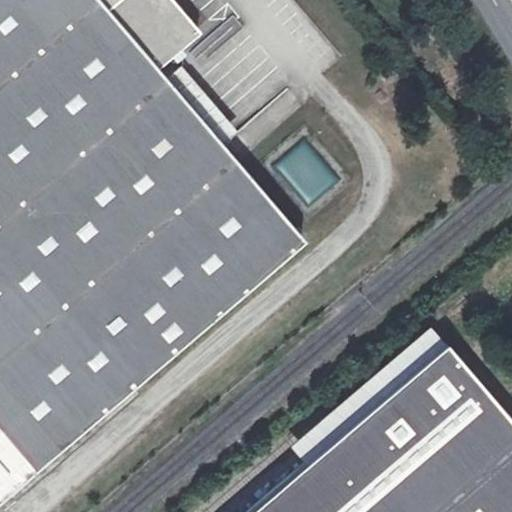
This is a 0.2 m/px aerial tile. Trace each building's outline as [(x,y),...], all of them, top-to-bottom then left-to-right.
[(222,143),(165,77),(156,67),(199,30),(173,0),(0,0),(0,456),(111,364),(130,384),(302,238),(222,143)] [(180,64),(165,77),(222,143),(236,130),(180,64)] [(305,142),(278,163),(310,203),(337,181),(305,142)] [(511,511),(511,419),(445,341),(245,511),(511,511)] [(0,495),(130,384),(111,364),(0,456),(0,495)]
